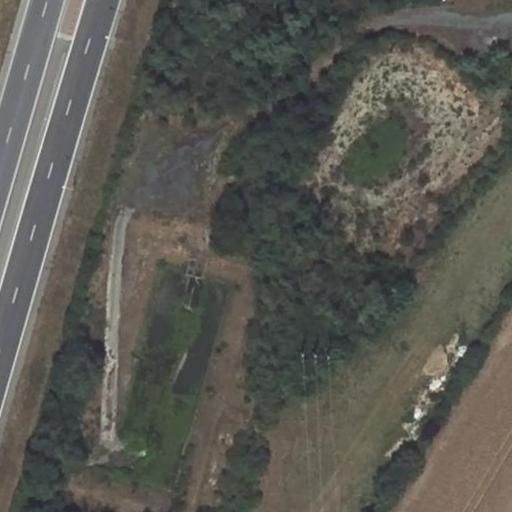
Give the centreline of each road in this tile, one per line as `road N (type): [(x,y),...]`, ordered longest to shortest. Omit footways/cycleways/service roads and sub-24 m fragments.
road 1 (trunk): [(0,350),(104,0)]
road 2 (trunk): [(46,0),(0,159)]
